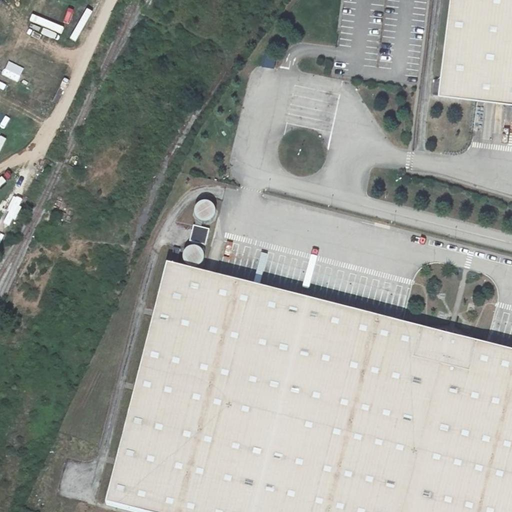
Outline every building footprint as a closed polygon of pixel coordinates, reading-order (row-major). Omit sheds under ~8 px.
[(511,0),(452,0),(441,99),(511,107),(511,0)] [(29,29),(45,34),(50,19),(34,14),(29,29)] [(0,57),(8,61),(14,47),(0,40),(0,57)] [(191,244),(207,247),(209,233),(193,231),(191,244)] [(200,253),(184,250),(183,258),(198,261),(200,253)] [(275,272),(272,286),(339,303),(343,286),(327,282),(331,267),(318,263),(319,257),(301,253),(300,257),(285,254),(280,273),(275,272)] [(511,511),(511,355),(452,339),(170,267),(111,507),(131,511),(511,511)]
